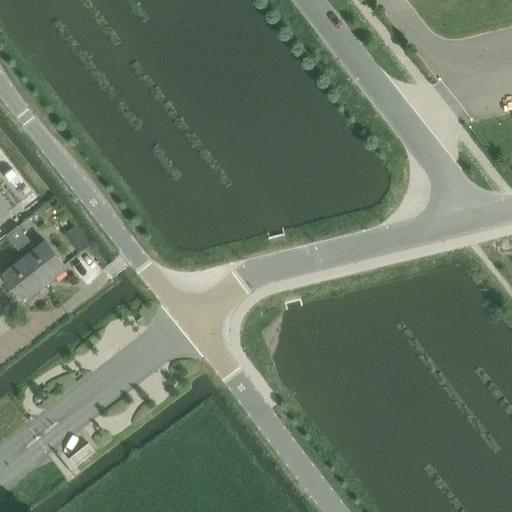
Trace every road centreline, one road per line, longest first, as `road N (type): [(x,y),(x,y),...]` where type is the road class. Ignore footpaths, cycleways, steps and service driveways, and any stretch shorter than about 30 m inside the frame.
road 1 (residential): [(189,325),(0,84)]
road 2 (unclassified): [(463,221),(259,275),(189,325)]
road 3 (unclassified): [(463,221),(436,166),(307,0)]
road 4 (residential): [(335,511),(189,325)]
